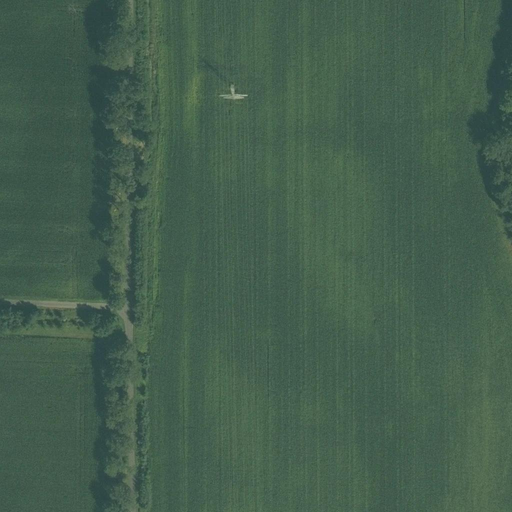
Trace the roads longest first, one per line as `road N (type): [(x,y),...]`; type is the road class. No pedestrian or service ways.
road 1 (residential): [(120,0),(125,315)]
road 2 (residential): [(125,315),(128,511)]
road 3 (residential): [(0,312),(125,315)]
